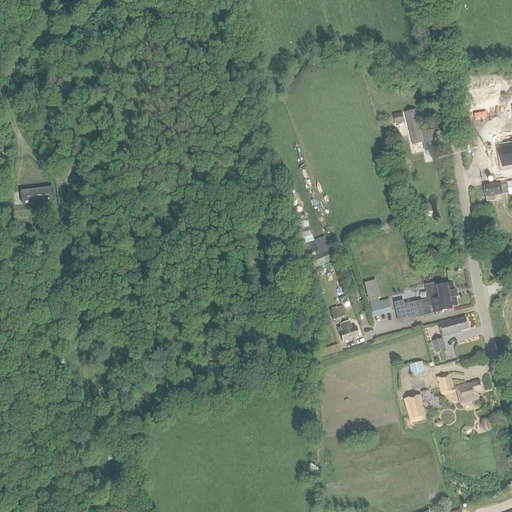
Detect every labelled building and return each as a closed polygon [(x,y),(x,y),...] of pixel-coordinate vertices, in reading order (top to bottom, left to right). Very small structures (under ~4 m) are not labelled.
[(406,113),(413,145),(424,143),(427,157),(439,154),(437,149),(439,148),(435,131),(422,134),(416,110),(406,113)] [(404,122),(402,114),(393,116),(395,124),(404,122)] [(501,148),(489,150),(491,169),(511,165),(511,146),(508,147),(508,146),(501,147),(501,148)] [(511,175),(511,180),(485,185),(487,197),(511,193),(511,172),(511,173),(511,175)] [(21,191),(23,205),(53,201),(52,188),(21,191)] [(300,244),(314,242),(312,231),(298,233),(300,244)] [(311,258),(315,267),(332,259),(328,250),(319,253),(317,249),(307,253),(309,259),(311,258)] [(403,289),(414,287),(412,277),(400,279),(403,289)] [(402,301),(394,303),(398,322),(420,317),(420,318),(434,314),(434,313),(447,311),(453,310),(452,307),(458,305),(456,297),(457,297),(456,291),(454,291),(453,283),(438,286),(438,284),(427,287),(430,301),(403,307),(402,301)] [(376,289),(367,292),(369,300),(378,298),(376,289)] [(379,304),(371,306),(374,317),(392,313),(389,301),(379,304)] [(331,312),(335,324),(346,320),(342,308),(331,312)] [(441,323),(444,338),(463,333),(463,331),(471,329),(468,317),(452,321),(452,320),(441,323)] [(343,341),(359,337),(356,327),(351,329),(349,322),(341,325),(342,331),(340,332),(343,341)] [(447,351),(445,340),(435,342),(438,354),(447,351)] [(413,377),(426,374),(424,362),(410,365),(413,377)] [(438,377),(443,395),(458,391),(461,404),(480,399),(477,391),(482,390),(480,381),(470,384),(470,382),(454,386),(452,379),(451,379),(450,373),(438,377)] [(407,406),(411,422),(427,418),(423,402),(407,406)] [(492,418),(483,418),(482,429),(491,429),(492,418)]
